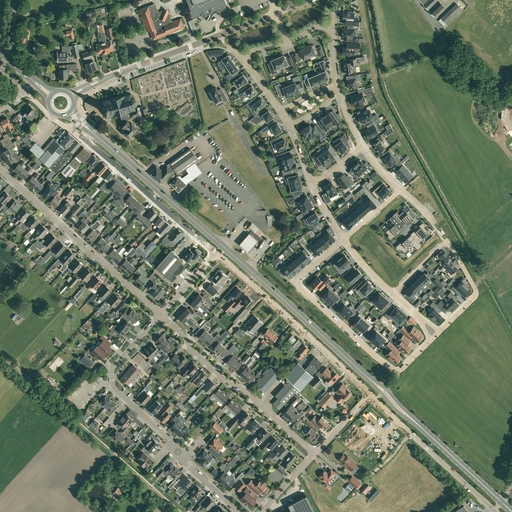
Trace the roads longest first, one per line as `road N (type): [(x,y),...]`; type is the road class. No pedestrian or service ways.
road 1 (primary): [(291,306),(93,133)]
road 2 (tertiary): [(71,96),(276,14)]
road 3 (residential): [(161,314),(0,170)]
road 4 (residential): [(370,395),(214,253)]
road 5 (residential): [(315,454),(190,349),(161,314)]
road 6 (residential): [(391,293),(448,243),(476,293),(439,331)]
road 7 (residential): [(214,253),(87,142),(93,133)]
road 8 (residential): [(429,340),(392,370),(304,291)]
road 9 (unknown): [(218,159),(251,200),(244,208),(232,215),(197,183),(203,173)]
road 10 (primary): [(511,511),(416,423)]
